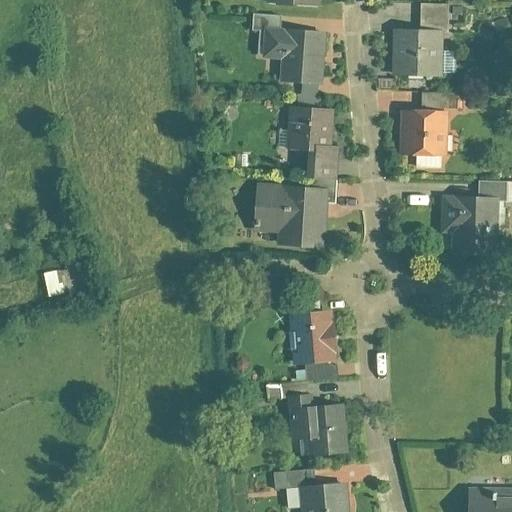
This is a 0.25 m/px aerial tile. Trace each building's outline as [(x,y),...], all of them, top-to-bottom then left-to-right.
[(267,0),(267,10),(316,9),(315,0),(267,0)] [(448,8),(391,10),(391,33),(448,31),(448,8)] [(275,15),(247,15),(247,32),(275,32),(275,15)] [(321,86),(320,33),(254,34),(254,61),(280,60),(281,87),(321,86)] [(390,37),(389,80),(435,80),(436,37),(390,37)] [(440,49),(439,71),(450,71),(450,49),(440,49)] [(417,92),(418,108),(457,105),(455,89),(417,92)] [(399,113),(397,158),(439,160),(440,115),(399,113)] [(303,154),(303,180),(333,180),(332,150),(315,150),(314,114),(280,114),(280,154),(303,154)] [(250,235),(274,235),(274,248),(322,248),(322,188),(274,188),(274,197),(250,197),(250,235)] [(337,191),(337,210),(363,210),(362,190),(337,191)] [(440,199),(440,252),(490,252),(490,198),(440,199)] [(40,274),(44,301),(80,296),(77,269),(40,274)] [(287,306),(287,364),(327,364),(326,306),(287,306)] [(335,370),(304,370),(304,385),(335,384),(335,370)] [(303,443),(303,459),(342,459),(342,413),(313,413),(313,400),(301,400),(301,387),(265,387),(266,406),(283,406),(283,443),(303,443)] [(308,473),(268,475),(269,490),(309,489),(308,473)] [(511,511),(511,489),(462,490),(462,511),(511,511)] [(292,491),(292,511),(345,511),(345,490),(292,491)]
